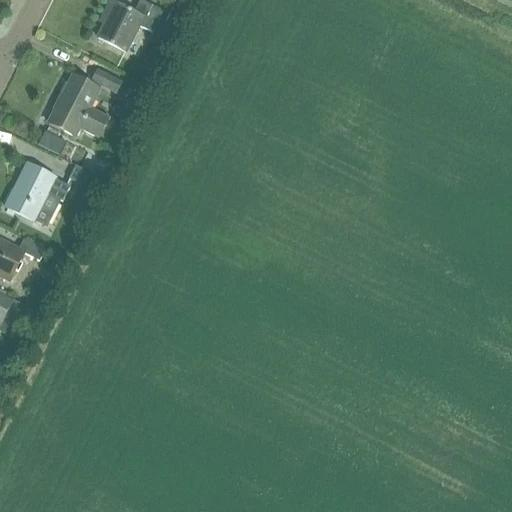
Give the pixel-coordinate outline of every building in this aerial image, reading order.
[(151,36),(162,14),(139,2),(133,15),(110,3),(103,18),(107,20),(97,40),(124,54),(137,29),(151,36)] [(182,33),(189,19),(175,12),(168,26),(182,33)] [(107,120),(108,121),(109,120),(88,110),(100,88),(115,96),(121,84),(96,72),(90,83),(92,84),(90,88),(72,78),(61,98),(63,99),(56,112),(55,111),(47,125),(78,141),(79,140),(74,138),(80,126),(98,135),(96,139),(97,140),(107,120)] [(131,100),(145,107),(152,94),(138,87),(131,100)] [(70,189),(54,181),(55,181),(30,168),(19,191),(16,189),(5,210),(33,224),(47,196),(62,204),(70,189)] [(95,195),(102,182),(75,168),(68,181),(95,195)] [(54,256),(45,252),(24,241),(18,251),(0,241),(0,280),(8,284),(23,256),(38,264),(47,269),(54,256)] [(67,265),(62,276),(74,283),(80,272),(67,265)] [(0,324),(2,324),(12,304),(0,297),(0,324)] [(28,312),(23,323),(32,328),(37,317),(28,312)]
